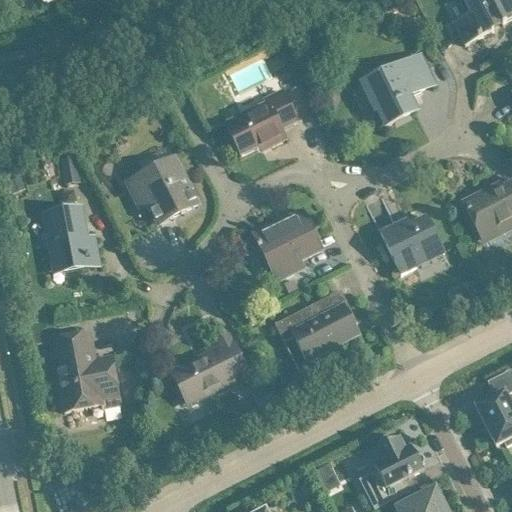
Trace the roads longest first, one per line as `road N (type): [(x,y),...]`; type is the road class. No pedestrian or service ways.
road 1 (residential): [(418,378),(167,507)]
road 2 (residential): [(239,208),(219,184),(127,0)]
road 3 (residential): [(418,378),(334,207)]
road 4 (residential): [(483,511),(418,378)]
road 5 (residential): [(158,321),(169,291),(239,208)]
